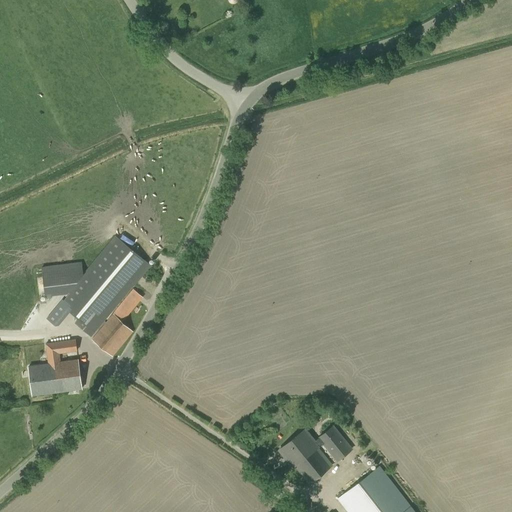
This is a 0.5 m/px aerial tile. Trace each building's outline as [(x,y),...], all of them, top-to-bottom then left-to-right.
[(70,307),(67,310),(78,319),(75,322),(91,336),(134,286),(130,283),(148,262),(114,235),(83,273),(82,261),(42,266),(45,295),(40,296),(40,302),(43,302),(42,299),(46,299),(46,296),(68,293),(69,292),(70,293),(63,301),(70,307)] [(91,339),(113,356),(134,331),(123,322),(143,297),(133,289),(91,339)] [(77,351),(75,339),(45,344),(47,363),(28,366),(32,396),(82,389),(78,359),(60,361),(59,354),(77,351)] [(338,460),(352,449),(345,440),(344,440),(333,426),(315,441),(305,429),(279,449),(288,461),(291,460),(309,483),(331,466),(317,448),(323,443),(337,461),(338,460)] [(415,511),(411,506),(410,506),(379,466),(338,499),(348,511),(415,511)]
